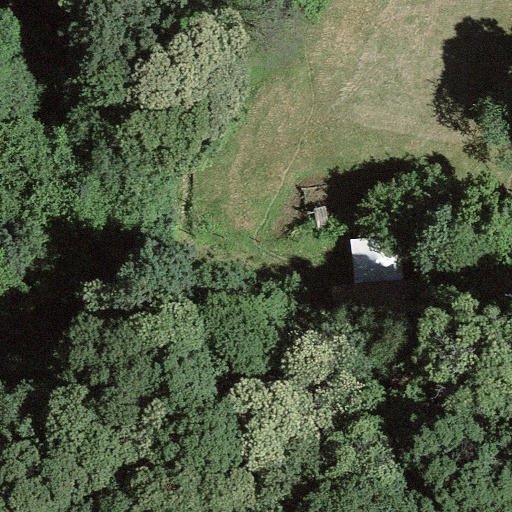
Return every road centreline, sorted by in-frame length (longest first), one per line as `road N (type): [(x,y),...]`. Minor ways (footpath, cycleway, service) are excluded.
road 1 (track): [(376,418),(81,368),(0,337)]
road 2 (track): [(511,390),(486,385),(376,418),(177,511)]
